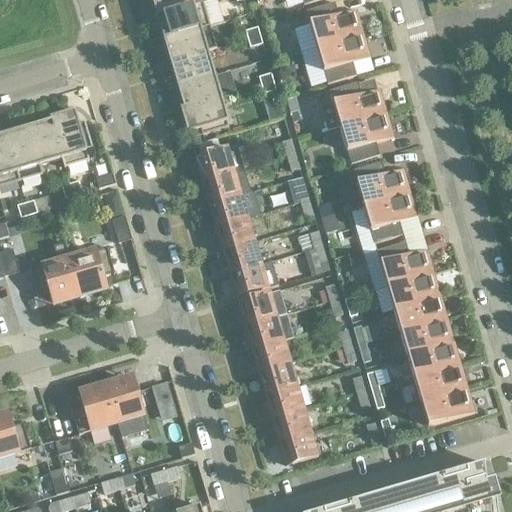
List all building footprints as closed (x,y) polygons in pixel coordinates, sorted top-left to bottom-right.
[(193,8),(193,7),(190,0),(150,0),(156,18),(154,19),(154,20),(193,8)] [(193,7),(193,8),(154,20),(154,21),(156,20),(163,41),(160,42),(160,43),(200,31),(200,32),(210,29),(202,5),(193,7)] [(309,27),(316,51),(363,37),(363,35),(358,37),(354,23),(353,24),(351,16),(356,15),(356,13),(338,18),(334,6),(305,14),(309,27)] [(210,29),(200,32),(200,31),(160,43),(161,44),(163,43),(169,65),(167,65),(167,66),(207,54),(216,52),(210,29)] [(245,34),(248,42),(260,39),(258,30),(245,34)] [(363,37),(316,51),(323,74),(327,87),(356,78),(352,66),(370,60),(369,58),(364,60),(361,46),(360,47),(358,39),(363,38),(363,37)] [(260,39),(248,42),(250,51),(263,47),(260,39)] [(267,60),(287,54),(283,40),(263,47),(267,60)] [(207,54),(167,66),(168,67),(170,66),(176,88),(174,88),(174,89),(214,77),(207,54)] [(177,89),(183,111),(220,100),(214,77),(174,89),(174,90),(177,89)] [(259,80),(261,88),(274,85),(271,77),(259,80)] [(274,85),(261,88),(264,97),(276,93),(274,85)] [(333,106),(332,107),(339,131),(387,117),(386,115),(381,117),(377,103),(374,96),(380,94),(379,93),(362,98),(358,85),(329,94),(333,106)] [(183,111),(180,111),(181,115),(180,116),(185,132),(186,132),(187,136),(200,132),(202,138),(228,130),(226,125),(227,124),(220,100),(183,111)] [(295,100),(286,103),(290,116),(296,114),(299,114),(295,100)] [(61,161),(64,170),(89,163),(86,153),(92,151),(86,133),(80,134),(74,114),(70,115),(70,114),(53,119),(53,120),(50,120),(62,161),(61,161)] [(387,117),(339,131),(346,154),(347,154),(350,167),(379,158),(376,145),(393,140),(393,138),(388,140),(384,126),(383,126),(381,119),(387,117)] [(28,128),(39,168),(40,168),(61,161),(62,161),(50,120),(49,121),(50,124),(29,130),(28,128)] [(6,137),(5,135),(5,137),(16,175),(17,174),(20,184),(43,177),(40,168),(39,168),(28,128),(26,128),(27,131),(6,137)] [(0,138),(0,189),(20,184),(17,174),(16,175),(5,137),(5,135),(3,135),(4,137),(0,138)] [(291,143),(283,145),(287,160),(295,158),(291,143)] [(195,161),(202,185),(234,175),(243,172),(236,149),(201,159),(195,161)] [(300,173),(295,158),(287,160),(291,175),(300,173)] [(410,195),(405,196),(401,183),(400,183),(398,176),(404,174),(403,172),(385,177),(381,165),(352,174),(356,186),(363,211),(410,197),(410,195)] [(250,196),(243,172),(234,175),(202,185),(209,208),(241,198),(250,196)] [(115,187),(112,176),(95,181),(98,192),(115,187)] [(74,199),(82,197),(78,185),(70,187),(74,199)] [(62,190),(65,202),(74,199),(70,187),(62,190)] [(296,191),(301,206),(309,204),(304,189),(296,191)] [(403,238),(399,225),(417,220),(416,218),(411,219),(408,206),(407,206),(405,199),(410,197),(363,211),(370,234),(374,246),(403,238)] [(248,222),(241,198),(209,208),(216,231),(248,222)] [(34,204),(26,206),(29,219),(37,216),(34,204)] [(313,219),(309,204),(301,206),(305,221),(313,219)] [(21,221),(29,219),(26,206),(17,209),(21,221)] [(434,216),(415,222),(419,238),(439,232),(434,216)] [(131,243),(125,220),(111,223),(118,246),(131,243)] [(255,245),(248,222),(216,231),(222,254),(255,245)] [(4,226),(0,227),(0,241),(8,239),(4,226)] [(310,237),(314,252),(322,250),(318,235),(310,237)] [(229,277),(261,268),(271,265),(272,265),(271,258),(259,261),(255,245),(222,254),(229,277)] [(421,256),(427,255),(426,253),(409,258),(405,245),(376,254),(386,290),(433,276),(433,275),(428,277),(424,263),(423,264),(421,256)] [(38,299),(39,299),(39,298),(49,295),(51,302),(51,304),(58,302),(78,296),(68,261),(69,261),(65,246),(53,250),(58,265),(48,267),(30,272),(38,299)] [(68,261),(78,296),(99,290),(106,288),(105,286),(103,279),(113,276),(113,277),(114,277),(106,250),(89,255),(71,261),(71,260),(69,261),(68,261)] [(327,265),(322,250),(314,252),(318,267),(327,265)] [(12,253),(0,256),(0,260),(6,280),(19,276),(12,253)] [(236,301),(242,299),(278,289),(271,265),(261,268),(229,277),(236,301)] [(440,298),(435,300),(431,287),(430,287),(428,279),(434,278),(433,276),(386,290),(393,313),(440,299),(440,298)] [(333,287),(325,290),(330,305),(338,302),(333,287)] [(279,294),(270,296),(243,304),(244,304),(238,306),(245,330),(277,320),(286,318),(279,294)] [(440,299),(393,313),(400,336),(447,323),(447,321),(442,323),(438,310),(437,310),(435,302),(440,301),(440,299)] [(352,300),(344,303),(349,320),(357,317),(352,300)] [(338,302),(330,305),(334,319),(342,317),(338,302)] [(64,306),(45,309),(46,317),(65,315),(64,306)] [(286,318),(277,320),(245,330),(251,353),(284,343),(284,344),(293,341),(286,318)] [(447,323),(400,336),(407,359),(454,346),(453,344),(448,346),(444,333),(442,325),(447,324),(447,323)] [(353,332),(358,349),(365,347),(360,330),(353,332)] [(339,336),(343,351),(351,348),(347,333),(339,336)] [(284,343),(251,353),(258,376),(290,366),(284,344),(284,343)] [(454,346),(407,359),(413,382),(460,369),(460,367),(455,369),(451,356),(448,348),(454,347),(454,346)] [(370,363),(365,347),(358,349),(363,366),(370,363)] [(356,363),(351,348),(343,351),(347,365),(356,363)] [(297,389),(290,366),(258,376),(265,399),(297,389)] [(460,369),(413,382),(420,405),(467,392),(467,390),(462,392),(458,379),(457,379),(455,371),(461,370),(460,369)] [(374,376),(366,378),(371,395),(379,393),(374,376)] [(360,380),(352,382),(357,397),(365,394),(360,380)] [(144,419),(133,384),(127,386),(107,392),(117,427),(120,426),(120,425),(137,420),(137,421),(144,419)] [(167,385),(152,390),(159,412),(174,408),(167,385)] [(265,399),(272,422),(304,412),(297,389),(265,399)] [(114,428),(117,427),(107,392),(86,398),(79,400),(80,402),(80,401),(82,409),(72,412),(72,411),(71,411),(79,438),(96,433),(96,432),(114,427),(114,428)] [(464,402),(462,394),(468,393),(467,392),(420,405),(427,429),(474,415),(474,413),(469,415),(465,401),(464,402)] [(379,393),(371,395),(376,412),(384,410),(379,393)] [(365,394),(357,397),(361,411),(369,409),(365,394)] [(311,435),(304,412),(272,422),(278,445),(311,435)] [(0,460),(12,457),(12,458),(30,452),(22,425),(21,426),(22,427),(12,430),(9,422),(9,421),(2,423),(0,423),(0,460)] [(387,422),(380,424),(385,441),(392,439),(387,422)] [(366,429),(370,444),(379,441),(374,426),(366,429)] [(318,459),(311,435),(278,445),(285,468),(291,467),(318,459)] [(72,455),(68,441),(54,445),(58,458),(72,455)] [(195,458),(191,446),(178,450),(181,461),(195,458)] [(489,466),(421,486),(420,483),(321,511),(501,511),(496,494),(497,494),(489,466)] [(176,470),(164,474),(167,485),(180,481),(176,470)] [(69,495),(62,472),(49,475),(56,498),(69,495)] [(167,485),(164,474),(151,478),(154,489),(167,485)] [(131,477),(116,482),(119,493),(134,489),(131,477)] [(119,493),(116,482),(101,486),(104,497),(119,493)] [(87,496),(71,501),(75,511),(90,507),(87,496)] [(60,511),(74,511),(75,511),(71,501),(58,504),(60,511)]
